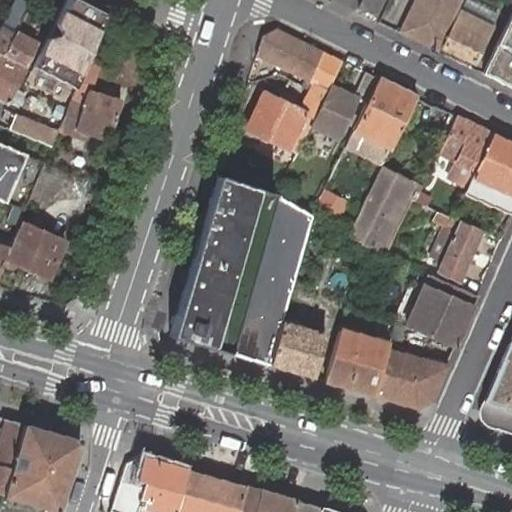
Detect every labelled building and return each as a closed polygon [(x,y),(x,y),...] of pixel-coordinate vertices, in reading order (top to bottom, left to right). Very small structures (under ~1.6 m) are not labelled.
[(63,0),(23,87),(66,106),(69,100),(85,63),(106,15),(77,0),(63,0)] [(361,0),(358,8),(376,17),(383,0),(361,0)] [(414,0),(399,33),(437,52),(462,0),(414,0)] [(27,8),(14,1),(3,23),(0,28),(0,54),(25,66),(36,46),(32,44),(21,38),(14,35),(16,30),(17,30),(27,8)] [(464,2),(459,12),(492,28),(497,18),(464,2)] [(511,11),(481,73),(511,87),(511,11)] [(492,28),(459,12),(441,48),(474,64),(492,28)] [(261,35),(255,54),(294,73),(300,76),(307,79),(314,83),(327,89),(329,85),(341,61),(315,47),(275,28),(261,35)] [(0,54),(0,99),(8,103),(25,66),(0,54)] [(66,106),(56,130),(72,136),(74,130),(87,136),(106,144),(122,107),(87,92),(97,69),(85,63),(69,100),(66,106)] [(352,97),(329,85),(327,89),(313,118),(310,125),(337,138),(342,127),(345,121),(347,116),(352,106),(356,98),(365,103),(377,78),(364,72),(352,97)] [(415,96),(377,78),(365,103),(361,110),(361,111),(359,115),(352,130),(389,148),(398,130),(415,96)] [(313,118),(327,89),(314,83),(300,111),(289,106),(291,102),(280,96),(278,100),(263,93),(246,130),(286,149),(296,154),(310,125),(313,118)] [(49,147),(55,132),(14,115),(8,130),(49,147)] [(492,134),(455,116),(437,153),(442,155),(454,160),(469,168),(474,169),(492,134)] [(85,142),(87,136),(74,130),(72,136),(85,142)] [(286,149),(246,130),(242,137),(292,162),(296,154),(286,149)] [(511,143),(492,134),(474,169),(470,178),(463,194),(511,215),(511,212),(511,143)] [(25,154),(0,142),(0,200),(4,202),(25,154)] [(281,178),(287,167),(281,163),(275,175),(281,178)] [(421,185),(380,165),(346,234),(346,235),(351,238),(365,246),(381,253),(382,254),(410,200),(414,201),(418,192),(421,185)] [(257,189),(216,175),(168,336),(209,347),(228,353),(270,364),(281,323),(280,323),(311,215),(276,194),(257,189)] [(323,187),(314,205),(339,218),(348,201),(323,187)] [(429,197),(418,192),(414,201),(423,205),(424,206),(429,197)] [(436,211),(424,206),(423,205),(418,217),(431,223),(436,211)] [(8,222),(17,226),(19,221),(23,211),(14,208),(8,222)] [(459,221),(451,218),(448,224),(456,228),(437,271),(458,280),(468,257),(471,252),(480,230),(459,221)] [(63,240),(19,221),(17,226),(12,239),(8,249),(3,259),(20,266),(22,261),(49,272),(63,240)] [(0,235),(0,246),(8,249),(12,239),(0,235)] [(47,278),(49,272),(22,261),(20,266),(47,278)] [(452,349),(476,294),(429,274),(422,288),(405,326),(452,349)] [(422,288),(410,282),(392,321),(394,321),(405,326),(422,288)] [(286,324),(296,327),(297,322),(298,321),(288,318),(286,324)] [(286,324),(281,323),(270,364),(313,377),(325,336),(308,330),(296,327),(286,324)] [(385,350),(387,343),(356,334),(347,331),(339,329),(324,380),(373,394),(385,350)] [(511,336),(485,398),(480,410),(487,424),(511,431),(511,336)] [(429,400),(444,367),(417,359),(402,355),(385,350),(373,394),(415,406),(429,400)] [(17,422),(0,416),(0,490),(3,491),(21,423),(17,422)] [(80,440),(21,423),(3,491),(2,496),(48,509),(46,511),(55,511),(56,511),(68,476),(80,440)] [(119,481),(109,511),(111,511),(142,511),(137,511),(138,507),(139,505),(140,506),(144,507),(155,510),(162,511),(173,511),(186,470),(143,458),(138,456),(125,463),(119,481)] [(235,511),(243,486),(186,470),(173,511),(235,511)] [(258,491),(243,486),(235,511),(252,511),(259,491),(258,491)] [(291,511),(295,502),(259,491),(252,511),(291,511)] [(317,511),(319,508),(295,502),(291,511),(317,511)]
